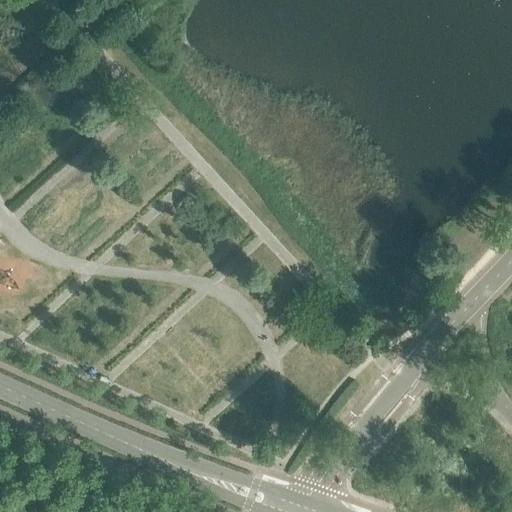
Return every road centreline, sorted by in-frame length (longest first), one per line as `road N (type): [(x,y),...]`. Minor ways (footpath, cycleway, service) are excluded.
road 1 (residential): [(302,511),(398,389),(511,267)]
road 2 (tertiary): [(294,511),(0,387)]
